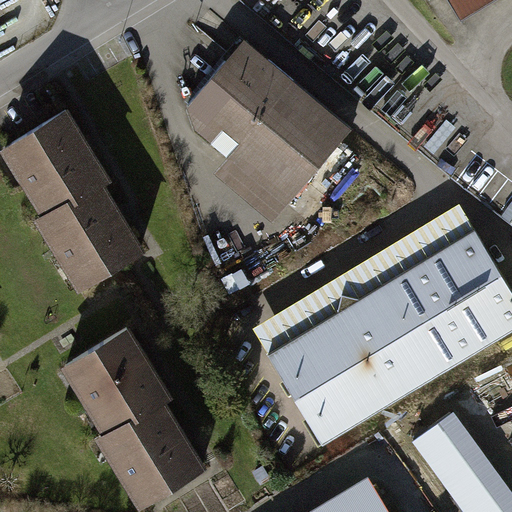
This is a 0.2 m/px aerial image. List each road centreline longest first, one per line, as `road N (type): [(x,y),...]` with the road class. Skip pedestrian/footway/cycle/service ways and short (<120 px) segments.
road 1 (unknown): [(241,0),(430,176),(435,193),(256,310)]
road 2 (residential): [(130,0),(0,80)]
